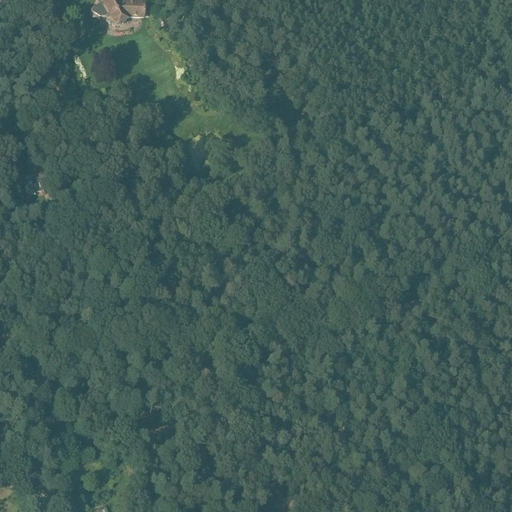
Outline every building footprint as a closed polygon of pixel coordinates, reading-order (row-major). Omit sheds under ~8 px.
[(122,2),(121,0),(97,0),(100,5),(96,7),(94,10),(92,13),(97,17),(100,12),(102,10),(113,30),(130,20),(144,21),(145,3),(122,2)] [(47,13),(37,17),(40,27),(50,23),(47,13)] [(14,55),(1,62),(6,72),(19,65),(14,55)] [(45,172),(23,179),(25,185),(31,183),(35,195),(42,193),(39,181),(47,178),(45,172)] [(20,484),(18,489),(25,492),(27,486),(20,484)]
